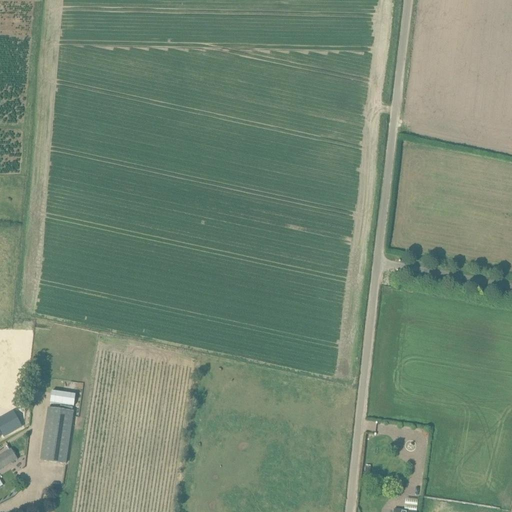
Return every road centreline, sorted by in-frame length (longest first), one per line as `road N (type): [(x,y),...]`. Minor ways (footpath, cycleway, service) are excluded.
road 1 (unclassified): [(377,261),(408,0)]
road 2 (unclassified): [(348,511),(377,261)]
road 3 (unclassified): [(511,287),(377,261)]
